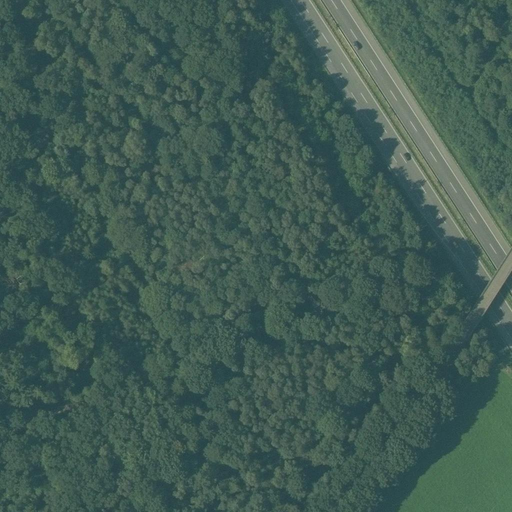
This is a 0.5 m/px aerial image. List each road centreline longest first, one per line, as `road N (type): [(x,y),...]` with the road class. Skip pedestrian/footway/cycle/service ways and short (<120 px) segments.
road 1 (motorway): [(299,0),(511,325)]
road 2 (motorway): [(511,277),(330,0)]
road 3 (unclassified): [(328,511),(417,401),(511,258)]
